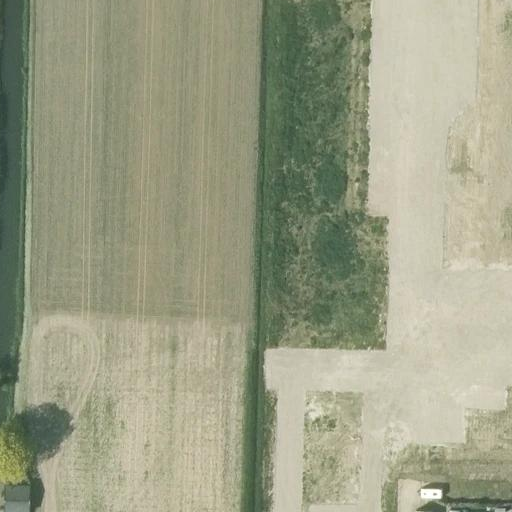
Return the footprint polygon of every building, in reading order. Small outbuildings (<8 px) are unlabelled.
[(321,0),(321,1),(333,2),(333,13),(371,14),(371,0),(321,0)] [(511,0),(479,0),(479,16),(482,16),(511,17),(511,0)] [(321,25),(321,33),(370,34),(371,14),(333,13),(332,25),(321,25)] [(511,17),(482,16),(481,33),(511,34),(511,17)] [(321,33),(320,41),(332,42),(332,53),(370,54),(370,34),(321,33)] [(511,34),(481,33),(481,50),(511,50),(511,34)] [(511,50),(481,50),(480,67),(511,67),(511,50)] [(320,65),(319,73),(369,74),(370,54),(332,53),(331,65),(320,65)] [(478,67),(477,92),(511,92),(511,67),(480,67),(478,67)] [(319,73),(319,81),(331,82),(331,93),(369,94),(369,74),(319,73)] [(319,105),(318,113),(368,114),(369,94),(331,93),(330,105),(319,105)] [(318,113),(318,121),(330,122),(329,134),(368,135),(368,114),(318,113)] [(446,127),(446,140),(461,140),(460,150),(500,151),(501,128),(446,127)] [(445,159),(445,171),(500,173),(500,151),(460,150),(460,160),(445,159)] [(445,171),(444,183),(460,184),(459,193),(499,194),(500,173),(445,171)] [(444,202),(444,214),(498,216),(499,194),(459,193),(459,203),(444,202)] [(444,214),(443,226),(459,227),(458,236),(498,237),(498,216),(444,214)] [(348,215),(348,244),(387,245),(388,216),(348,215)] [(443,246),(442,259),(497,260),(498,237),(458,236),(458,246),(443,246)] [(348,244),(347,272),(386,273),(387,245),(348,244)] [(347,272),(346,300),(385,301),(386,273),(347,272)] [(346,300),(345,329),(385,330),(385,301),(346,300)] [(303,392),(303,415),(331,416),(332,393),(303,392)] [(332,393),(331,416),(360,417),(360,393),(332,393)] [(419,413),(418,425),(426,426),(426,414),(419,413)] [(426,414),(426,426),(434,426),(434,414),(426,414)] [(434,414),(434,426),(441,426),(442,414),(434,414)] [(442,414),(441,426),(449,426),(450,414),(442,414)] [(450,414),(449,426),(457,426),(457,414),(450,414)] [(303,415),(302,437),(331,438),(331,416),(303,415)] [(331,416),(331,438),(359,438),(360,417),(331,416)] [(418,425),(418,438),(426,438),(426,426),(418,425)] [(426,426),(426,438),(433,438),(434,426),(426,426)] [(434,426),(433,438),(441,438),(441,426),(434,426)] [(441,426),(441,438),(449,438),(449,426),(441,426)] [(449,426),(449,438),(457,439),(457,426),(449,426)] [(302,437),(302,459),(330,460),(331,438),(302,437)] [(331,438),(330,460),(359,460),(359,438),(331,438)] [(302,459),(301,481),(329,482),(330,460),(302,459)] [(330,460),(329,482),(358,482),(359,460),(330,460)] [(301,481),(300,504),(329,505),(329,482),(301,481)] [(329,482),(329,505),(357,506),(358,482),(329,482)] [(29,510),(29,489),(5,489),(5,511),(29,510)]
